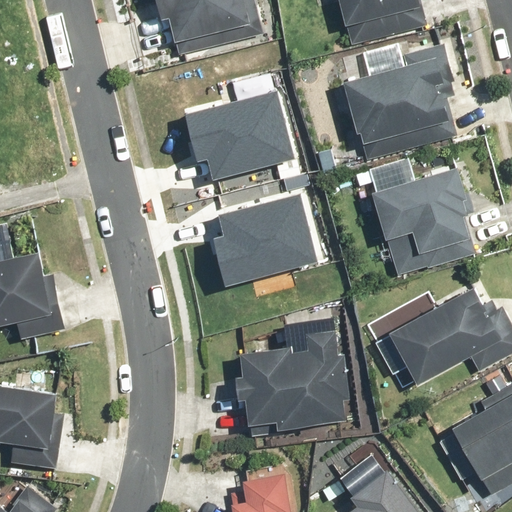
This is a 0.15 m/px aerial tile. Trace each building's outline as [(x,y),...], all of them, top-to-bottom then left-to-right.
[(256,0),(160,0),(174,56),(265,34),(256,0)] [(341,0),(352,43),(430,24),(423,0),(341,0)] [(361,131),(367,158),(458,135),(448,96),(456,94),(452,81),(456,80),(447,43),(405,54),(407,63),(346,79),(360,132),(361,131)] [(191,105),(201,153),(210,151),(215,172),(295,153),(280,84),(191,105)] [(463,164),(374,190),(399,275),(478,252),(467,213),(476,211),(463,164)] [(228,228),(218,231),(231,278),(320,257),(302,188),(223,207),(228,228)] [(43,250),(0,258),(0,321),(18,318),(22,338),(67,329),(56,272),(47,273),(43,250)] [(478,285),(392,329),(419,382),(473,354),(482,371),(511,355),(511,317),(505,304),(499,307),(494,298),(486,301),(478,285)] [(291,344),(242,350),(245,372),(237,373),(240,398),(248,397),(251,423),(279,420),(279,426),(348,419),(346,398),(350,398),(345,354),(341,354),(338,330),(307,333),(309,348),(292,349),(291,344)] [(59,391),(0,381),(0,438),(15,441),(12,461),(57,468),(66,413),(56,411),(59,391)] [(487,407),(455,425),(492,493),(511,481),(511,384),(483,400),(487,407)] [(359,502),(345,511),(420,511),(386,466),(351,492),(359,502)] [(291,511),(292,511),(286,471),(246,477),(248,489),(233,491),(235,511),(291,511)] [(0,511),(55,511),(59,507),(29,484),(10,508),(0,499),(0,511)]
